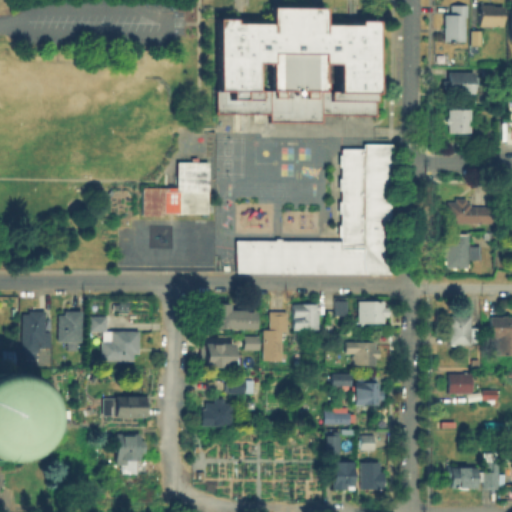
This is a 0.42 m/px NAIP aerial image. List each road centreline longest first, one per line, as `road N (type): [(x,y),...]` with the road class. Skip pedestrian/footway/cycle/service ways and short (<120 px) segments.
road 1 (residential): [(409,511),(411,0)]
road 2 (residential): [(410,285),(0,280)]
road 3 (residential): [(409,511),(233,507),(179,484)]
road 4 (residential): [(179,484),(169,458),(173,282)]
